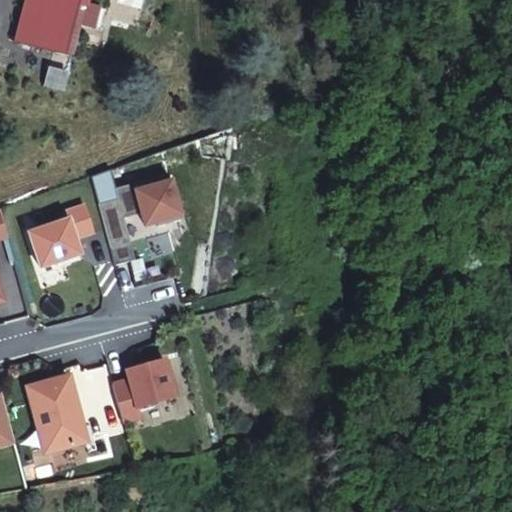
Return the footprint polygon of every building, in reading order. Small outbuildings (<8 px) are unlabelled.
[(28,0),(25,13),(67,23),(72,0),(28,0)] [(56,69),(62,43),(32,35),(25,62),(56,69)] [(171,172),(117,189),(120,195),(102,204),(116,249),(134,242),(130,222),(145,218),(148,224),(158,221),(163,224),(182,217),(171,172)] [(71,218),(33,232),(45,266),(81,252),(79,234),(94,228),(86,207),(67,213),(71,218)] [(2,211),(0,211),(0,302),(6,300),(0,281),(0,240),(9,236),(2,211)] [(167,356),(114,370),(127,417),(142,410),(140,401),(177,391),(167,356)] [(70,373),(31,385),(48,449),(88,435),(70,373)] [(0,447),(18,441),(4,398),(0,399),(0,447)]
